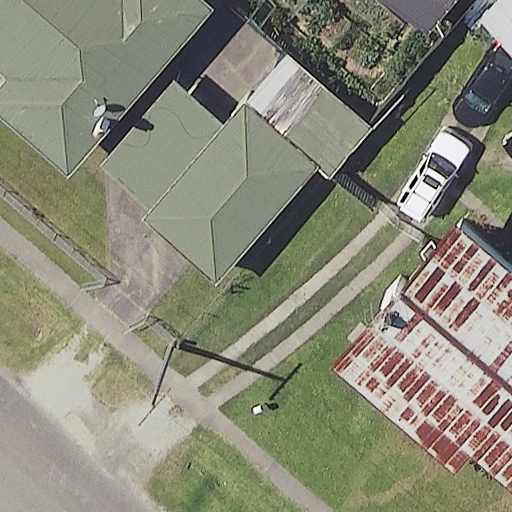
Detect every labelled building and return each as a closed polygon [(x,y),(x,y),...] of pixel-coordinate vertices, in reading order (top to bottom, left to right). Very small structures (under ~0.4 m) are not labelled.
[(0,0),(0,47),(20,65),(1,87),(89,161),(226,0),(0,0)] [(418,0),(443,20),(460,0),(418,0)] [(511,0),(500,0),(494,8),(511,23),(511,0)] [(255,92),(156,208),(233,273),(332,157),(255,92)] [(511,238),(474,206),(353,348),(480,456),(494,440),(511,455),(511,238)]
